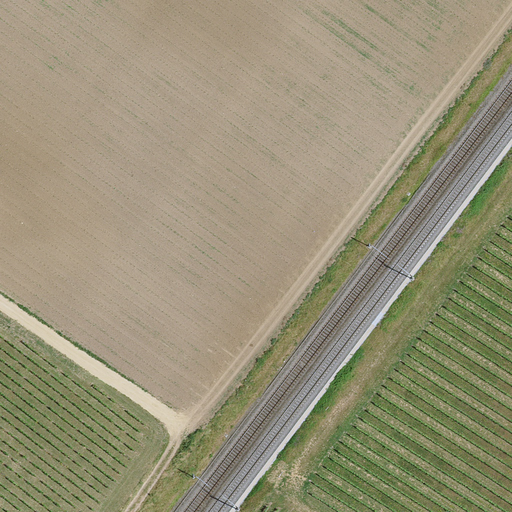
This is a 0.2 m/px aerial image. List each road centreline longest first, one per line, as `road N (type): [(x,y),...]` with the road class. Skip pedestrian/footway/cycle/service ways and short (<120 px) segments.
road 1 (track): [(181,431),(509,0)]
road 2 (track): [(132,511),(181,431),(0,300)]
